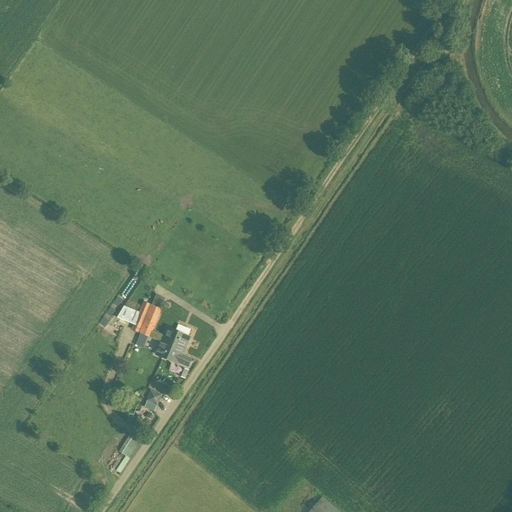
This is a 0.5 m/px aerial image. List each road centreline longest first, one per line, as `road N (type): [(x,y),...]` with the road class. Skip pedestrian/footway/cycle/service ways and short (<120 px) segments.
road 1 (track): [(451,0),(236,315)]
road 2 (unclassified): [(100,511),(236,315)]
